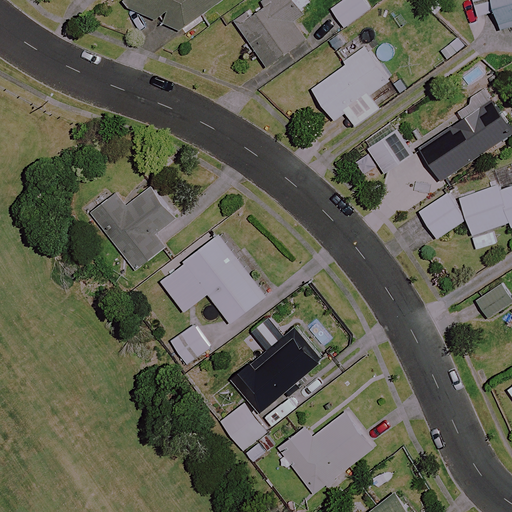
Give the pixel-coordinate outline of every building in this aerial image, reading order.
[(127,0),(125,2),(156,20),(159,17),(173,36),(224,0),(127,0)] [(307,39),(294,21),(306,13),(303,9),(316,0),(262,0),(263,1),(237,20),(270,66),(307,39)] [(372,9),(365,0),(346,0),(334,9),(347,27),(372,9)] [(511,0),(493,0),(497,11),(498,11),(504,29),(511,27),(511,0)] [(391,80),(368,46),(345,62),(347,65),(315,88),(336,119),(347,111),(358,126),(382,109),(372,94),(391,80)] [(511,133),(511,126),(494,100),(463,120),(458,113),(418,140),(444,179),(511,133)] [(412,156),(396,132),(371,148),(387,173),(412,156)] [(511,185),(501,189),(499,184),(463,196),(475,233),(511,221),(511,185)] [(179,219),(150,185),(127,204),(118,194),(92,216),(139,270),(167,246),(159,237),(179,219)] [(468,219),(450,192),(422,211),(440,238),(468,219)] [(269,295),(222,234),(187,261),(233,322),(269,295)] [(511,303),(511,301),(500,285),(479,301),(492,318),(511,303)] [(214,346),(197,324),(175,340),(192,363),(214,346)] [(304,387),(299,382),(325,361),(297,327),(235,378),(262,412),(288,391),(292,396),(304,387)] [(270,431),(248,402),(224,421),(245,449),(270,431)] [(375,448),(347,411),(315,435),(307,425),(281,445),(316,492),(375,448)] [(411,511),(397,493),(372,511),(411,511)]
